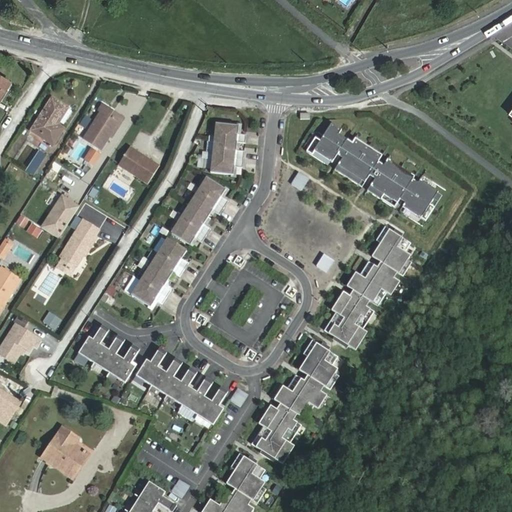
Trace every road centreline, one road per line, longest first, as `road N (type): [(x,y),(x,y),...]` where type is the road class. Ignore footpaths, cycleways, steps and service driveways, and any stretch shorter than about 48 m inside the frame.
road 1 (residential): [(239,232),(185,315),(192,339),(235,368),(250,372),(271,362),(306,307),(309,290),(296,270)]
road 2 (secondary): [(511,10),(422,48),(280,83)]
road 3 (secondary): [(278,96),(357,97),(415,75),(500,25)]
road 4 (secondary): [(0,37),(206,82)]
road 5 (residential): [(278,96),(268,176),(239,232)]
